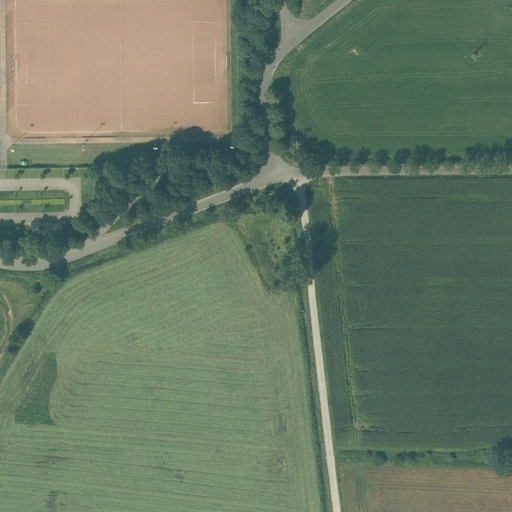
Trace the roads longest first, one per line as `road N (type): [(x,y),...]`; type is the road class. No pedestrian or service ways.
road 1 (unclassified): [(335,511),(298,171)]
road 2 (unclassified): [(298,171),(511,170)]
road 3 (residential): [(201,205),(56,261),(0,263)]
road 4 (unclassified): [(292,41),(263,87),(275,174)]
